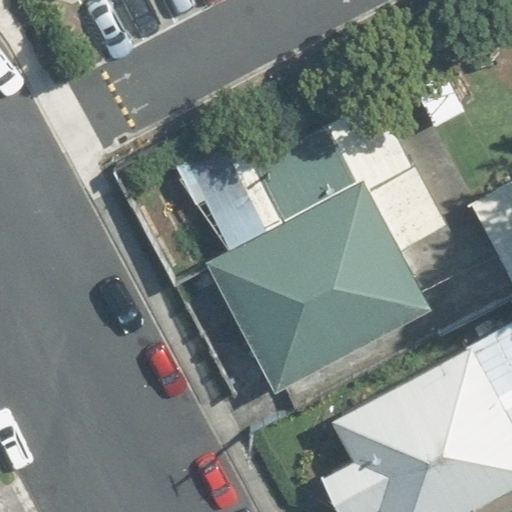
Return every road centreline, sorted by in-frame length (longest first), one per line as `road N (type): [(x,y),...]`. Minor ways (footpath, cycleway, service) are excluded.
road 1 (unclassified): [(159,511),(0,213)]
road 2 (residential): [(0,142),(292,0)]
